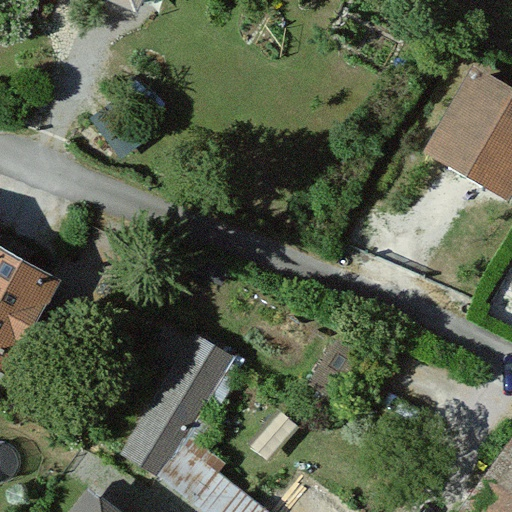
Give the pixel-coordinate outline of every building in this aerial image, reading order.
[(114,0),(133,8),(136,0),(114,0)] [(511,101),(480,83),(439,151),(509,192),(511,185),(511,101)] [(0,369),(2,370),(50,285),(27,273),(36,257),(5,240),(0,248),(0,369)] [(163,479),(232,366),(198,347),(131,461),(163,479)] [(511,511),(511,473),(483,511),(511,511)] [(342,511),(312,486),(290,511),(342,511)]
